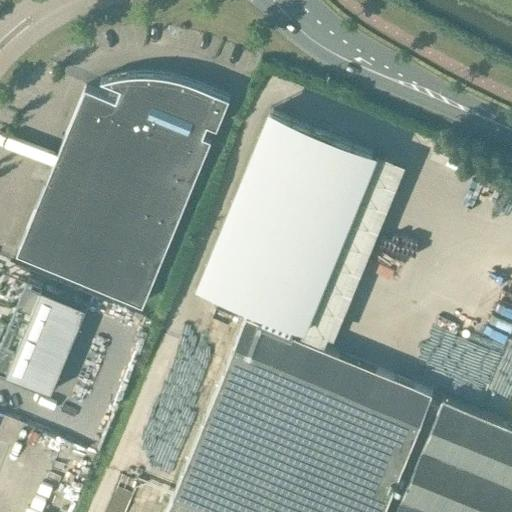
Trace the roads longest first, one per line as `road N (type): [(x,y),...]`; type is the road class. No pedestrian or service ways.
road 1 (unknown): [(0,138),(22,154),(63,87),(114,57),(181,63),(239,85)]
road 2 (tertiary): [(260,0),(321,53),(478,116)]
road 3 (tertiary): [(478,116),(343,40),(305,0)]
